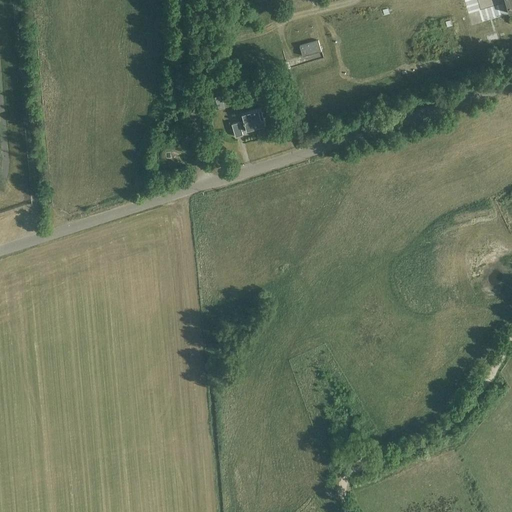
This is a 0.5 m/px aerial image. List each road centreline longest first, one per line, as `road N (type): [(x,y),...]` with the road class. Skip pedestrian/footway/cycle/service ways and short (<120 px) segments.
road 1 (unclassified): [(0,251),(511,81)]
road 2 (track): [(511,338),(447,436),(351,480),(346,511)]
road 3 (track): [(186,0),(202,186)]
